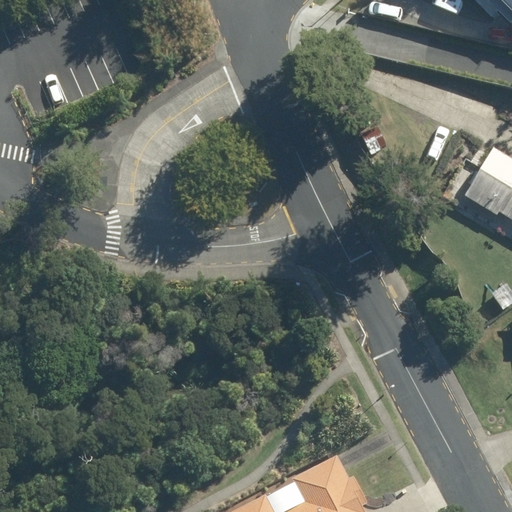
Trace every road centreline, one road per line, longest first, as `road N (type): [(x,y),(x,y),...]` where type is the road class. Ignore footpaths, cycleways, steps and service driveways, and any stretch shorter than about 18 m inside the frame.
road 1 (residential): [(245,31),(330,223),(478,511)]
road 2 (residential): [(245,31),(330,32),(511,75)]
